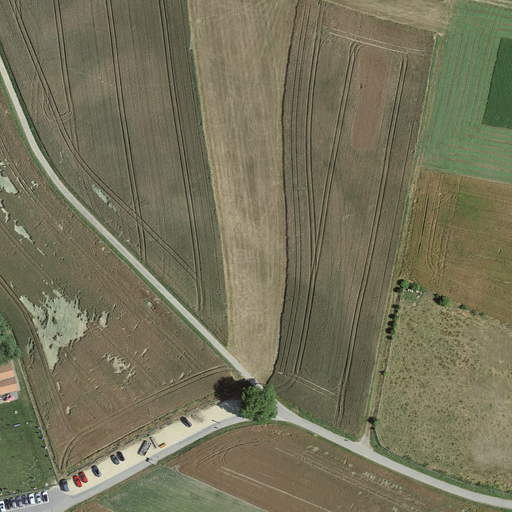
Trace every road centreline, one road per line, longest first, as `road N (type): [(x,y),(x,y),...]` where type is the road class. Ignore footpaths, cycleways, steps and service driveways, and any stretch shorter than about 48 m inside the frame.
road 1 (track): [(455,0),(361,451)]
road 2 (unclassified): [(279,411),(36,151),(0,62)]
road 3 (unclassified): [(279,411),(228,421),(49,511)]
road 4 (unclassified): [(511,503),(430,485),(279,411)]
